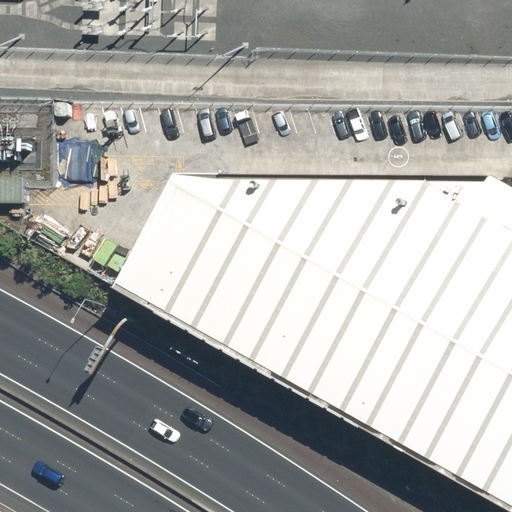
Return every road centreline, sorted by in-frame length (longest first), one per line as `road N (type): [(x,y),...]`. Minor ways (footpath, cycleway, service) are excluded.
road 1 (motorway): [(0,345),(281,511)]
road 2 (motorway): [(143,511),(0,429)]
